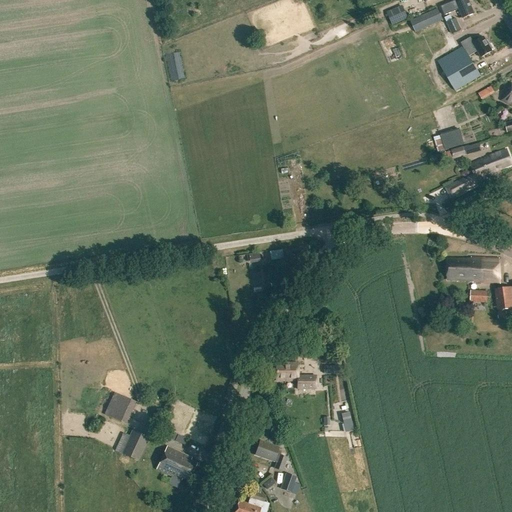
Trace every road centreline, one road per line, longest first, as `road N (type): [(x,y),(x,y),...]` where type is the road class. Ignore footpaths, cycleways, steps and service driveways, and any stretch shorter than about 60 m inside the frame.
road 1 (unclassified): [(0,279),(317,231)]
road 2 (tertiary): [(202,511),(269,336),(293,296),(341,248)]
